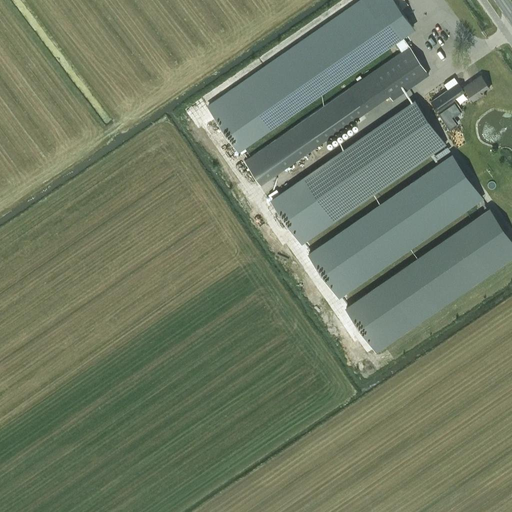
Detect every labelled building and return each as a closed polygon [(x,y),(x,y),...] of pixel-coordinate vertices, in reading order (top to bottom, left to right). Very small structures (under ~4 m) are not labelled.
[(386,46),(393,56),(408,45),(401,35),(413,26),(395,0),(361,0),(208,107),(237,149),(386,46)] [(409,45),(408,45),(393,56),(244,160),(261,184),(426,69),(409,45)] [(473,99),(489,88),(480,75),(464,87),(463,86),(462,87),(457,81),(446,89),(453,100),(465,91),(466,90),(473,99)] [(453,100),(446,89),(430,100),(437,110),(453,100)] [(300,242),(444,142),(415,100),(271,199),(300,242)] [(482,196),(452,154),(308,254),(337,296),(482,196)] [(375,347),(511,251),(511,234),(491,206),(346,305),(375,347)]
